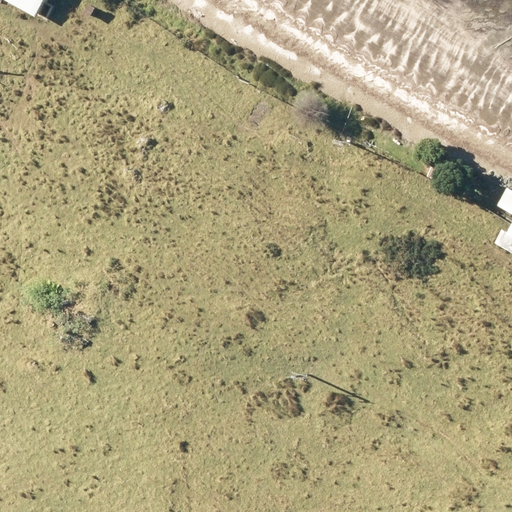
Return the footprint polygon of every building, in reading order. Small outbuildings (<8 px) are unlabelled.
[(11,0),(35,11),(40,0),(11,0)] [(272,104),(255,93),(238,121),(255,131),(272,104)] [(243,107),(225,94),(208,117),(227,130),(243,107)] [(433,157),(425,176),(471,197),(480,179),(433,157)] [(511,191),(506,188),(498,203),(511,210),(511,227),(510,231),(502,227),(494,241),(511,251),(511,191)]
